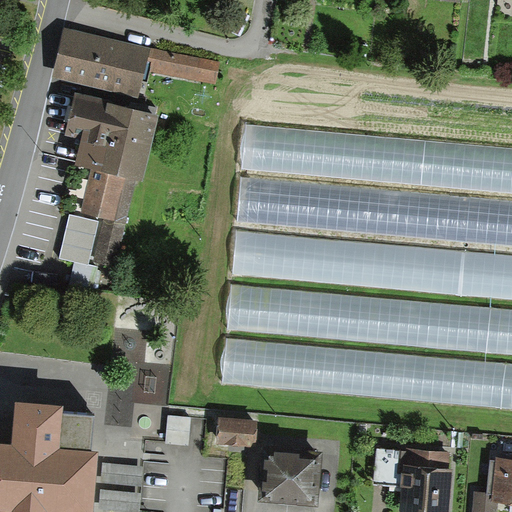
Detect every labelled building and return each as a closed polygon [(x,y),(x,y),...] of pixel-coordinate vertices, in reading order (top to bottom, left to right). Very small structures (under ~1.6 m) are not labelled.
[(66,30),(56,73),(129,90),(135,66),(209,83),(213,64),(66,30)] [(112,270),(149,113),(77,95),(69,129),(85,133),(79,157),(95,161),(82,217),(67,213),(57,257),(112,270)] [(0,439),(0,494),(79,501),(86,410),(13,404),(11,440),(0,439)] [(219,419),(218,441),(250,443),(251,421),(219,419)] [(140,436),(106,435),(105,450),(140,451),(140,436)] [(311,450),(263,448),(261,493),(309,495),(311,450)] [(442,511),(446,454),(407,452),(404,511),(409,511),(442,511)] [(511,460),(498,459),(493,492),(511,494),(511,460)] [(140,481),(141,464),(101,462),(101,479),(140,481)] [(473,511),(490,511),(492,495),(475,493),(473,511)]
